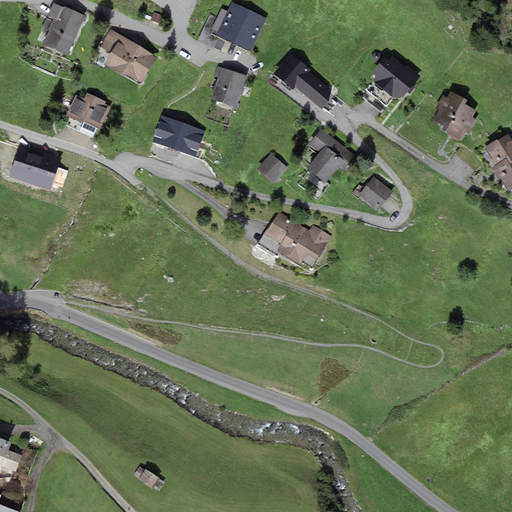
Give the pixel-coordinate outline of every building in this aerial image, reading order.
[(227,0),(223,9),(222,9),(217,18),(212,29),(213,30),(212,34),(219,38),(251,52),(266,18),(227,0)] [(48,30),(50,30),(44,45),(67,55),(85,16),(64,6),(63,8),(53,3),(47,16),(53,19),(48,30)] [(212,29),(217,18),(210,14),(197,41),(213,49),(219,38),(212,34),(213,30),(212,29)] [(111,53),(122,36),(111,29),(100,47),(111,53)] [(140,86),(157,57),(122,36),(111,53),(104,64),(140,86)] [(420,77),(388,54),(370,77),(374,81),(366,90),(386,107),(393,98),(403,97),(420,77)] [(335,93),(308,71),(310,68),(301,61),(284,82),(293,89),(295,88),(321,109),(335,93)] [(236,108),(246,76),(221,68),(218,66),(214,76),(218,77),(211,100),(236,108)] [(464,99),(451,91),(447,98),(443,96),(436,108),(439,110),(433,120),(444,126),(442,130),(445,132),(464,99)] [(100,129),(110,107),(105,105),(106,102),(87,93),(84,99),(76,95),(66,116),(82,123),(83,121),(100,129)] [(467,100),(464,99),(445,132),(461,141),(466,133),(468,134),(476,120),(472,117),(476,110),(465,104),(467,100)] [(205,132),(161,115),(152,141),(195,157),(205,132)] [(309,144),(319,152),(307,168),(326,183),(339,167),(343,171),(355,156),(321,129),(309,144)] [(490,161),(494,166),(506,159),(510,165),(511,163),(511,139),(508,134),(498,141),(497,139),(485,147),(493,159),(490,161)] [(20,145),(9,177),(50,191),(61,158),(20,145)] [(273,184),(287,169),(271,154),(257,169),(273,184)] [(494,166),(491,168),(498,180),(500,179),(508,191),(511,188),(511,163),(510,165),(506,159),(494,166)] [(393,192),(374,177),(359,196),(378,211),(393,192)] [(309,230),(279,212),(268,231),(266,230),(258,243),(260,244),(299,268),(302,262),(311,268),(328,242),(331,236),(313,225),(309,230)] [(0,471),(2,467),(16,472),(22,456),(8,451),(11,442),(0,438),(0,471)] [(148,472),(143,468),(136,477),(155,491),(162,481),(148,470),(148,472)]
